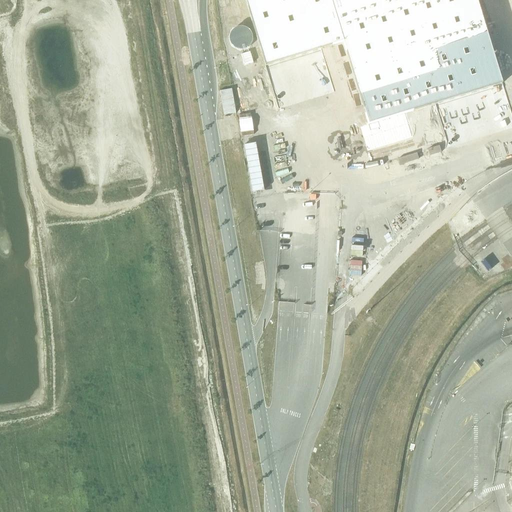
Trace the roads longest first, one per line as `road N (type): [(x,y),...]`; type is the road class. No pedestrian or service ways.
road 1 (unclassified): [(276,511),(189,0)]
road 2 (unknown): [(501,386),(491,431),(505,511)]
